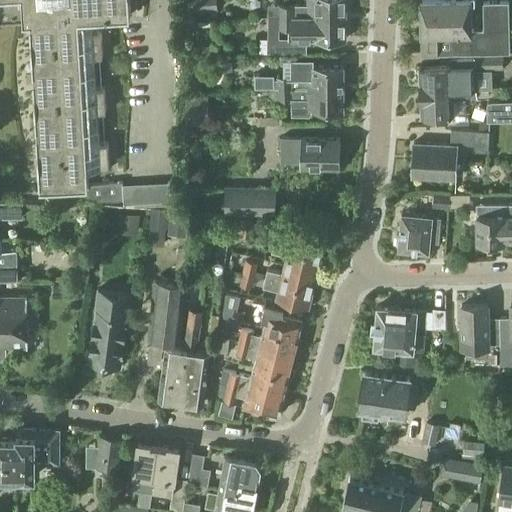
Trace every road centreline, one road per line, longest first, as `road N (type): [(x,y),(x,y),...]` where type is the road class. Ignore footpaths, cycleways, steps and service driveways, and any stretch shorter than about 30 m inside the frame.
road 1 (residential): [(0,403),(306,444),(351,276)]
road 2 (residential): [(351,276),(371,210),(388,83),(389,0)]
road 3 (residential): [(351,276),(511,274)]
